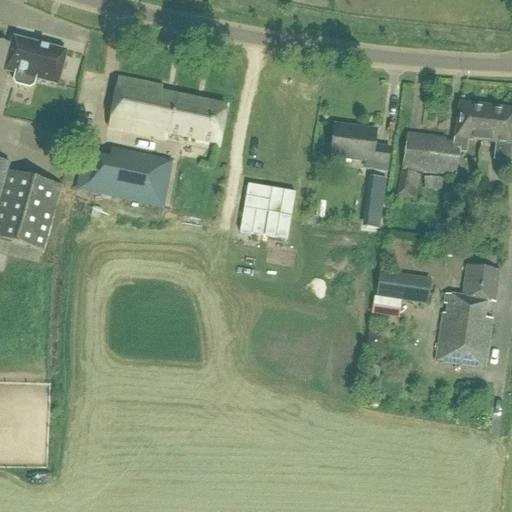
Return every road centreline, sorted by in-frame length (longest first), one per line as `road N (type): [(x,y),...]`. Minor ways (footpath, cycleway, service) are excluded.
road 1 (tertiary): [(511,67),(272,44),(84,0)]
road 2 (unknown): [(248,39),(236,167)]
